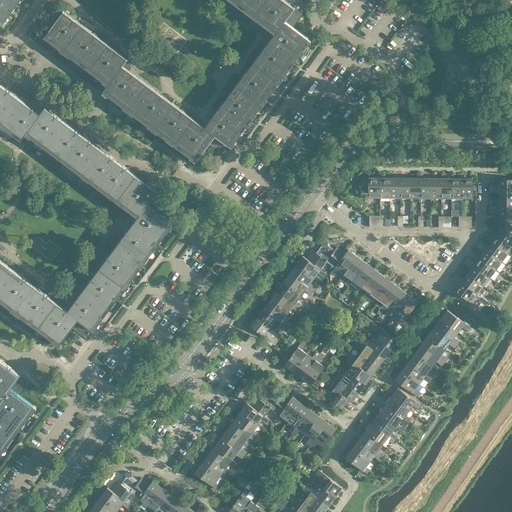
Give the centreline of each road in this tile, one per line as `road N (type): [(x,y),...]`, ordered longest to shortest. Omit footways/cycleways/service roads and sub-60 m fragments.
road 1 (residential): [(57,0),(146,63),(157,84),(199,115),(265,32)]
road 2 (residential): [(213,182),(155,179),(91,130),(93,92),(47,60)]
road 3 (residential): [(74,372),(132,311),(160,259),(174,255),(205,209)]
road 4 (residential): [(0,237),(13,262),(65,299),(127,215)]
road 5 (residential): [(213,182),(310,73),(328,48),(329,30)]
road 6 (residential): [(346,424),(244,349),(206,400)]
road 7 (residential): [(346,424),(434,307),(435,288)]
road 8 (residential): [(395,141),(393,65),(341,29),(329,30)]
road 9 (tertiary): [(177,371),(265,257)]
road 10 (residential): [(0,506),(77,403)]
